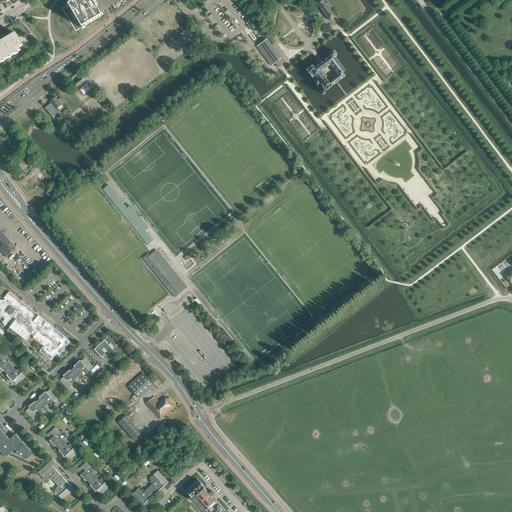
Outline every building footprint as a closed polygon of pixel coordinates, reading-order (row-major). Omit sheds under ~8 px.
[(75,0),(62,8),(76,31),(102,16),(101,15),(91,0),(75,0)] [(330,21),(335,17),(329,9),(328,8),(330,7),(328,3),(326,5),(322,0),(319,0),(316,3),(322,11),(329,20),(330,21)] [(0,62),(20,50),(20,49),(24,47),(25,50),(35,43),(31,36),(26,39),(23,35),(22,36),(22,35),(18,38),(17,34),(16,35),(16,34),(0,43),(0,62)] [(265,40),(257,46),(272,66),(275,63),(280,59),(265,40)] [(337,54),(335,52),(332,51),(330,53),(329,56),(322,62),(314,68),(312,66),(306,70),(310,76),(312,78),(314,77),(317,81),(314,83),(317,86),(320,84),(324,90),(321,93),(322,94),(324,95),(325,94),(324,92),(337,82),(345,76),(343,73),(345,71),(335,58),(336,57),(337,54)] [(83,95),(90,89),(81,77),(73,84),(77,89),(78,88),(83,95)] [(52,103),(51,104),(45,108),(52,117),(60,111),(59,110),(63,107),(61,105),(63,103),(60,98),(58,100),(56,97),(55,97),(56,98),(55,99),(54,98),(53,99),(52,99),(51,100),(50,101),(52,103)] [(10,162),(17,172),(24,167),(24,166),(27,164),(20,155),(10,162)] [(127,208),(119,198),(108,185),(103,189),(113,203),(148,245),(153,241),(145,231),(148,229),(148,228),(145,231),(127,208),(129,206),(127,208)] [(14,250),(15,249),(0,230),(0,250),(6,257),(14,250)] [(186,287),(156,251),(150,256),(148,254),(143,259),(174,297),(186,287)] [(54,327),(9,292),(2,300),(0,299),(0,315),(5,319),(3,322),(2,321),(2,322),(3,323),(4,324),(4,325),(5,326),(8,323),(11,325),(7,331),(8,332),(9,333),(11,334),(12,335),(14,336),(15,337),(17,334),(26,341),(31,334),(34,336),(33,337),(43,346),(39,351),(52,361),(56,355),(55,355),(56,354),(58,355),(70,341),(53,328),(54,327)] [(215,326),(217,324),(212,317),(209,319),(215,326)] [(217,332),(228,345),(233,341),(223,329),(221,330),(220,329),(217,332)] [(104,340),(101,343),(94,349),(102,358),(101,357),(105,353),(102,350),(104,348),(107,351),(111,348),(112,349),(104,340)] [(0,368),(12,382),(13,382),(12,382),(13,381),(17,385),(22,380),(26,377),(18,368),(15,371),(8,362),(10,360),(3,352),(0,354),(0,368)] [(85,358),(85,357),(81,361),(80,361),(80,360),(74,366),(63,376),(64,376),(59,381),(60,381),(68,389),(67,389),(68,390),(77,382),(74,379),(83,371),(85,374),(93,366),(85,358)] [(94,373),(100,367),(97,364),(91,370),(94,373)] [(139,399),(154,386),(147,378),(143,373),(128,386),(136,396),(139,399)] [(156,387),(161,383),(155,377),(150,381),(156,387)] [(29,407),(29,408),(25,412),(33,420),(33,421),(42,413),(40,410),(48,402),(51,405),(59,398),(59,397),(58,398),(51,389),(46,393),(45,392),(46,392),(46,391),(28,407),(29,407)] [(146,403),(160,419),(176,405),(169,398),(167,399),(165,396),(159,401),(154,396),(151,399),(151,398),(146,403)] [(118,422),(133,440),(141,434),(125,415),(118,422)] [(0,450),(6,457),(10,453),(15,449),(16,451),(15,454),(27,459),(28,458),(33,454),(15,434),(10,439),(0,428),(0,426),(1,426),(0,424),(0,450)] [(47,435),(46,435),(50,439),(50,440),(49,440),(65,457),(65,456),(69,461),(69,460),(74,456),(78,453),(70,444),(68,446),(60,437),(63,435),(55,427),(47,435)] [(56,469),(55,469),(53,466),(54,466),(50,461),(49,462),(50,462),(38,473),(37,472),(37,473),(41,477),(42,476),(43,478),(42,478),(45,481),(47,479),(49,480),(51,478),(59,486),(56,488),(57,490),(55,492),(57,495),(58,494),(59,495),(58,496),(62,500),(63,500),(62,500),(71,493),(74,489),(75,489),(71,485),(70,485),(68,483),(68,482),(65,479),(58,472),(59,472),(56,469)] [(80,475),(96,492),(96,491),(100,495),(101,495),(100,495),(109,487),(101,478),(99,481),(91,472),(94,470),(86,462),(78,470),(77,470),(81,474),(81,475),(80,474),(80,475)] [(161,489),(164,486),(164,487),(169,483),(169,482),(168,483),(158,471),(158,470),(153,474),(154,475),(153,476),(152,476),(149,478),(152,480),(150,482),(152,485),(145,492),(142,489),(141,491),(138,488),(136,490),(136,491),(135,492),(134,492),(130,496),(141,507),(141,508),(145,504),(145,503),(148,501),(151,498),(158,492),(162,489),(161,489)] [(226,511),(225,511),(226,511),(217,501),(211,495),(213,494),(213,493),(213,492),(213,491),(212,491),(211,491),(209,493),(207,490),(204,487),(196,478),(196,479),(198,481),(193,486),(190,484),(193,487),(187,492),(184,489),(190,496),(191,497),(190,498),(189,498),(189,499),(189,500),(190,500),(191,500),(192,500),(193,499),(204,511),(226,511)]
